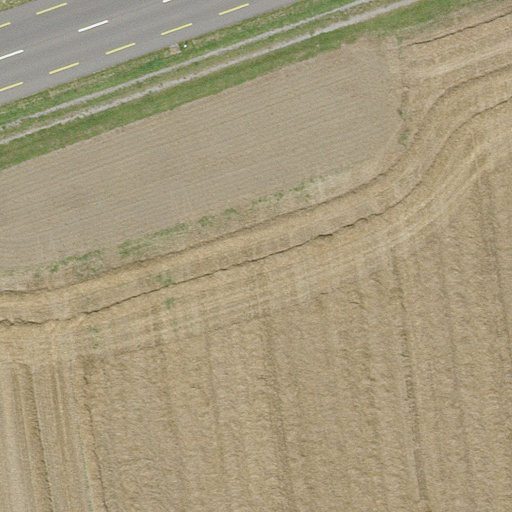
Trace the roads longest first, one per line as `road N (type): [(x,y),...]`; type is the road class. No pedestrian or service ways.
road 1 (track): [(414,0),(0,143)]
road 2 (primary): [(0,74),(221,0)]
